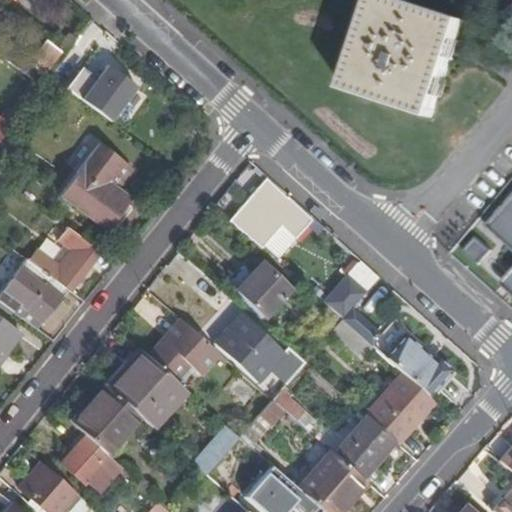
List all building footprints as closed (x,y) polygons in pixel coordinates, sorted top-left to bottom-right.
[(463,22),(395,0),(373,0),(344,88),(431,118),(452,53),(463,22)] [(98,36),(75,60),(94,77),(117,55),(98,36)] [(15,56),(9,63),(40,87),(46,79),(42,76),(59,53),(44,42),(27,65),(15,56)] [(0,142),(11,127),(0,118),(0,142)] [(58,198),(110,235),(123,219),(116,214),(126,199),(117,192),(131,172),(97,146),(58,198)] [(306,214),(271,182),(234,224),(261,248),(279,227),(294,240),(311,221),(309,219),(310,218),(306,214)] [(511,198),(488,226),(511,247),(511,290),(509,293),(511,295),(511,198)] [(35,252),(27,262),(67,291),(71,294),(90,268),(85,264),(95,250),(66,229),(56,242),(62,247),(50,263),(35,252)] [(85,264),(90,268),(100,254),(95,250),(85,264)] [(323,302),(344,317),(377,273),(356,257),(323,302)] [(0,291),(0,303),(19,318),(24,312),(42,325),(67,291),(27,262),(23,260),(0,291)] [(262,262),(235,291),(262,318),(290,289),(262,262)] [(331,332),(342,320),(334,312),(318,330),(326,338),(331,332)] [(383,357),(403,374),(428,396),(451,370),(436,356),(394,319),(370,345),(371,346),(383,357)] [(0,320),(0,359),(18,334),(0,320)] [(360,359),(371,346),(370,345),(342,320),(331,332),(360,359)] [(146,359),(172,381),(188,365),(198,376),(218,354),(180,321),(146,359)] [(271,373),(285,385),(304,363),(286,348),(282,352),(255,328),(252,325),(225,355),(258,386),(271,373)] [(109,392),(139,418),(151,429),(184,392),(172,381),(146,359),(138,351),(127,365),(130,369),(109,392)] [(403,374),(365,418),(393,442),(396,445),(434,401),(432,400),(428,396),(403,374)] [(103,387),(70,424),(84,437),(105,456),(139,418),(109,392),(103,387)] [(271,401),(285,413),(293,402),(280,390),(271,401)] [(285,413),(271,401),(257,416),(271,429),(285,413)] [(365,418),(332,455),(361,479),(393,442),(365,418)] [(192,465),(205,476),(238,439),(225,427),(192,465)] [(97,495),(120,468),(105,456),(84,437),(58,465),(82,486),(84,483),(97,495)] [(511,446),(509,445),(496,460),(511,473),(511,446)] [(298,491),(302,494),(316,507),(322,511),(334,511),(347,497),(350,498),(364,482),(361,479),(332,455),(331,453),(298,491)] [(57,511),(74,494),(40,465),(19,488),(45,511),(57,511)] [(262,475),(243,496),(260,511),(285,511),(288,509),(292,511),(312,511),(316,507),(302,494),(294,503),(262,475)] [(492,511),(511,511),(511,480),(488,508),(492,511)] [(322,511),(316,507),(312,511),(260,511),(243,496),(229,484),(229,485),(222,492),(245,511),(322,511)] [(166,511),(168,511),(155,500),(145,511),(166,511)]
